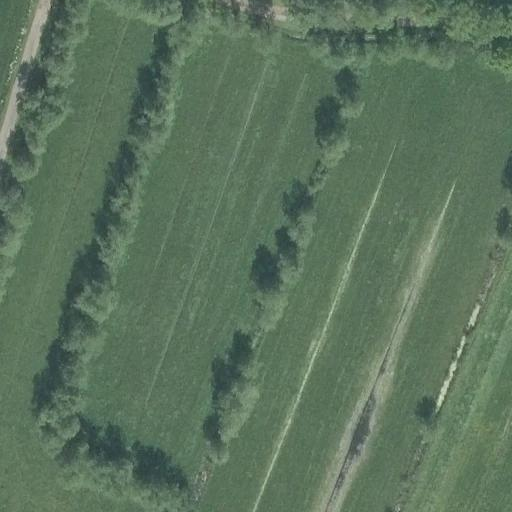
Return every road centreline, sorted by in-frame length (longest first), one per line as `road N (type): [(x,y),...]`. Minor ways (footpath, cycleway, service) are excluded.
road 1 (track): [(511,32),(464,21),(309,18),(234,0)]
road 2 (track): [(0,161),(49,0)]
